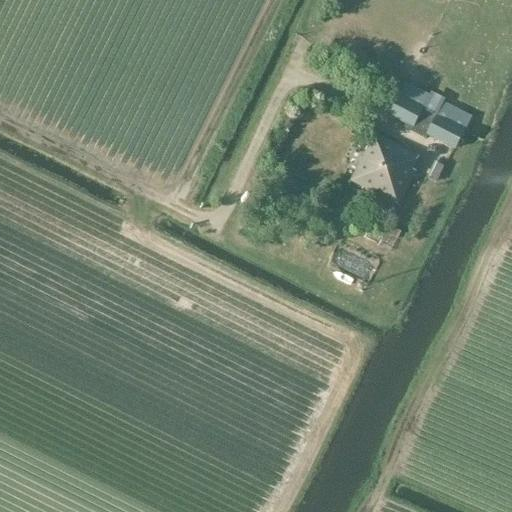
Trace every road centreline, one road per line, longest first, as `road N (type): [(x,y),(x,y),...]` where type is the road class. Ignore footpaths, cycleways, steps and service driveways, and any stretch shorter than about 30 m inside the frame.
road 1 (track): [(148,195),(140,225),(154,242),(358,345),(282,511)]
road 2 (track): [(278,0),(177,199),(154,198),(0,122)]
road 3 (track): [(511,203),(366,511)]
